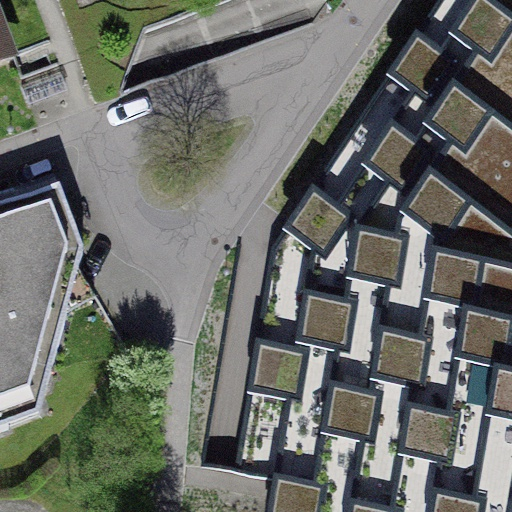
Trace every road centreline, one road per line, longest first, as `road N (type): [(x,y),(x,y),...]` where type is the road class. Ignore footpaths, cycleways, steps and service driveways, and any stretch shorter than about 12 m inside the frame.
road 1 (residential): [(337,51),(216,220),(184,241),(147,236),(118,213),(108,181),(123,131)]
road 2 (residential): [(123,131),(337,51)]
